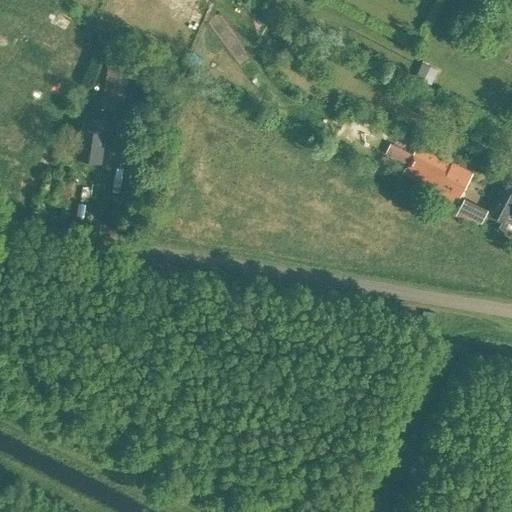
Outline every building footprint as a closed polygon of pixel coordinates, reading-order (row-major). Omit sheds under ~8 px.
[(422,63),(415,77),(430,85),(437,71),(422,63)] [(109,65),(102,108),(121,111),(128,68),(109,65)] [(115,152),(118,135),(81,130),(77,160),(99,163),(101,150),(115,152)] [(456,203),(472,174),(451,163),(449,167),(416,149),(402,173),(456,203)] [(488,216),(502,223),(497,232),(511,239),(511,194),(502,190),(488,216)] [(456,212),(478,223),(483,211),(462,200),(456,212)]
